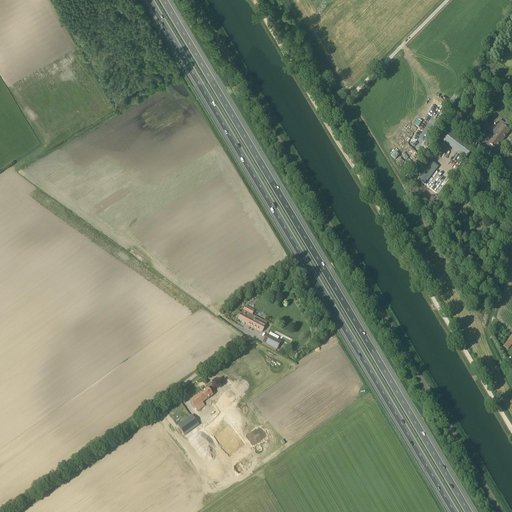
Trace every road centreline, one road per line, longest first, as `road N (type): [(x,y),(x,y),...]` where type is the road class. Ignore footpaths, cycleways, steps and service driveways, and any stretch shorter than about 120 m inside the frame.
road 1 (motorway): [(149,0),(455,511)]
road 2 (motorway): [(469,511),(164,0)]
road 3 (unclassified): [(502,511),(198,0)]
road 4 (track): [(253,0),(511,429)]
road 5 (unclassified): [(15,511),(245,340)]
road 6 (unclassified): [(319,114),(340,106),(447,0)]
